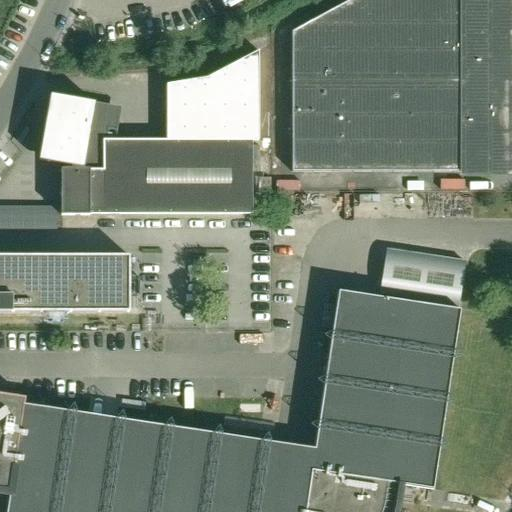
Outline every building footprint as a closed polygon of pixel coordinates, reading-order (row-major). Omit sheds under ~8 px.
[(351,0),(292,33),(292,80),(292,172),(484,172),(484,170),(483,170),(483,152),(509,152),(509,80),(502,80),(502,0),(351,0)] [(61,194),(61,200),(61,215),(62,216),(89,216),(90,215),(90,214),(252,215),(252,141),(259,141),(258,51),(207,79),(167,85),(167,141),(103,141),(104,131),(105,130),(105,108),(104,107),(95,107),(95,103),(50,95),(39,161),(60,165),(60,193),(60,194),(61,194)] [(463,192),(462,180),(439,182),(440,194),(463,192)] [(475,181),(475,193),(499,193),(499,182),(475,181)] [(386,250),(379,294),(458,306),(465,262),(386,250)] [(0,312),(129,312),(129,257),(0,256),(0,312)] [(398,511),(400,508),(401,503),(396,503),(399,486),(433,491),(461,310),(338,292),(314,449),(24,405),(25,399),(0,394),(0,504),(7,506),(6,511),(398,511)]
